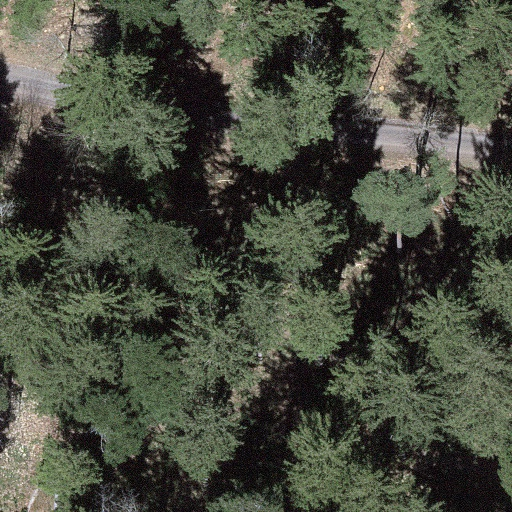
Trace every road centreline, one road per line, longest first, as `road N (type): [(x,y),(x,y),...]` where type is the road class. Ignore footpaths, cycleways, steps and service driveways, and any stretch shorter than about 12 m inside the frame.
road 1 (track): [(144,108),(511,435)]
road 2 (track): [(511,147),(144,108)]
road 3 (track): [(144,108),(0,93)]
